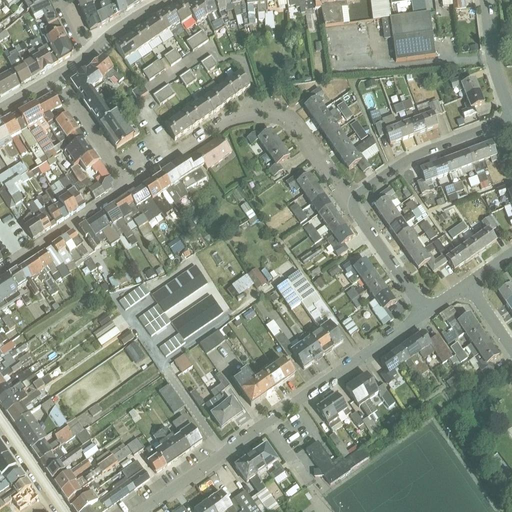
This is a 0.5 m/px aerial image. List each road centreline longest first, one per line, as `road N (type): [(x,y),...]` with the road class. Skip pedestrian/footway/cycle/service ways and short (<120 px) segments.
road 1 (residential): [(138,511),(426,313)]
road 2 (residential): [(127,186),(230,122),(274,117),(301,135),(352,204)]
road 3 (residential): [(352,204),(421,155),(511,120)]
road 4 (residential): [(0,271),(127,186)]
road 5 (residential): [(352,204),(426,313)]
road 6 (residential): [(127,186),(55,77)]
